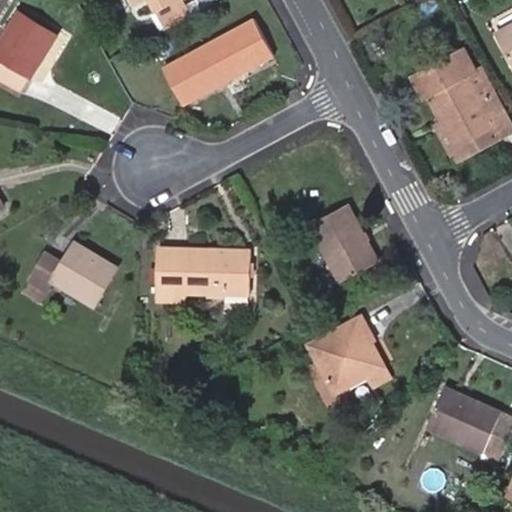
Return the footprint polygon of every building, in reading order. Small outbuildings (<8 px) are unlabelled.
[(172,27),(200,12),(193,0),(176,0),(161,8),(172,27)] [(59,34),(21,10),(0,44),(0,78),(23,93),(59,34)] [(255,17),(165,65),(184,102),(275,54),(255,17)] [(511,23),(497,32),(511,59),(511,23)] [(497,126),(501,134),(511,128),(511,117),(502,100),(488,108),(469,72),(476,68),(465,47),(418,74),(429,93),(449,130),(458,147),(497,126)] [(476,68),(469,72),(488,108),(502,100),(482,64),(476,68)] [(429,93),(418,74),(410,77),(422,98),(429,93)] [(455,160),(501,134),(497,126),(458,147),(449,130),(441,135),(455,160)] [(379,257),(350,202),(312,222),(342,279),(379,257)] [(120,265),(76,240),(68,254),(49,243),(33,271),(50,281),(53,277),(97,303),(120,265)] [(251,249),(162,246),(160,297),(185,299),(186,290),(248,292),(251,249)] [(375,338),(363,314),(310,341),(335,391),(369,373),(374,384),(392,376),(373,339),(375,338)] [(511,431),(511,415),(446,385),(428,426),(501,457),(511,431)]
